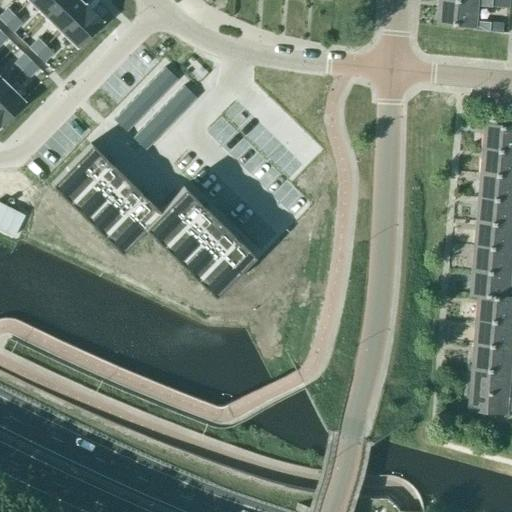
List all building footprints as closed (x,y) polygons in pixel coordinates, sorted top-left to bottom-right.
[(29,0),(29,1),(44,16),(59,0),(29,0)] [(78,0),(59,0),(44,16),(59,31),(85,5),(84,4),(83,5),(78,0)] [(452,0),(440,0),(438,23),(475,27),(475,30),(490,32),(502,33),(503,24),(491,23),(476,21),(478,6),(478,2),(452,0)] [(452,0),(478,2),(478,6),(492,7),(509,9),(509,0),(452,0)] [(85,5),(59,31),(76,46),(101,20),(85,5)] [(6,9),(0,15),(0,20),(5,25),(14,16),(6,9)] [(14,16),(5,25),(13,33),(21,23),(14,16)] [(37,39),(28,48),(36,55),(45,46),(37,39)] [(45,46),(36,55),(43,63),(52,54),(45,46)] [(23,54),(14,63),(21,70),(30,61),(23,54)] [(30,61),(21,70),(29,78),(38,69),(30,61)] [(166,68),(114,121),(127,134),(179,80),(166,68)] [(7,85),(0,91),(0,124),(23,101),(7,85)] [(185,86),(133,139),(146,152),(197,99),(185,86)] [(511,126),(486,124),(484,149),(511,151),(511,126)] [(158,211),(89,143),(49,184),(120,253),(144,229),(212,296),(252,255),(182,186),(158,211)] [(511,151),(484,149),(482,173),(511,175),(511,151)] [(511,175),(482,173),(480,198),(511,200),(511,175)] [(511,200),(480,198),(478,222),(511,224),(511,200)] [(511,224),(478,222),(475,246),(511,249),(511,224)] [(511,249),(475,246),(473,270),(511,274),(511,278),(511,269),(511,262),(511,249)] [(473,270),(471,295),(480,296),(509,298),(511,298),(511,293),(509,294),(511,278),(511,274),(473,270)] [(480,296),(478,319),(511,322),(511,298),(509,298),(480,296)] [(511,322),(478,319),(475,344),(511,347),(511,322)] [(511,347),(475,344),(473,368),(511,372),(510,376),(511,376),(511,367),(511,359),(511,347)] [(471,388),(469,410),(507,414),(507,411),(511,411),(511,391),(509,391),(510,376),(511,372),(473,368),(471,388)]
